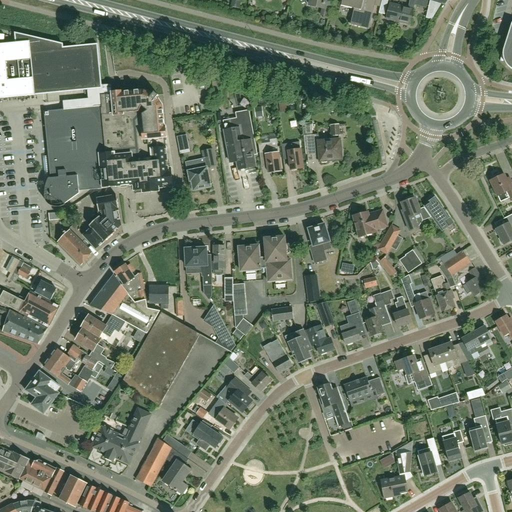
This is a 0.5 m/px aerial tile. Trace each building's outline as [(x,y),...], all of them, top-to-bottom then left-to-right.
[(311,0),(310,6),(322,8),(320,16),(323,17),(323,18),(328,20),(329,18),(330,10),(332,0),(311,0)] [(371,21),(374,6),(379,7),(381,0),(343,0),(342,6),(355,9),(353,17),(351,25),(369,29),(371,21)] [(428,1),(424,0),(423,0),(410,0),(408,8),(390,4),(386,19),(410,25),(415,6),(426,8),(428,1)] [(511,23),(510,31),(504,50),(503,52),(503,55),(503,58),(504,60),(506,64),(509,67),(511,70),(511,69),(511,23)] [(5,97),(5,98),(12,97),(46,94),(90,90),(97,89),(102,89),(97,45),(63,48),(63,44),(15,33),(16,44),(0,45),(0,55),(1,55),(4,87),(1,88),(2,93),(2,97),(5,97)] [(161,105),(160,103),(158,100),(156,98),(158,96),(154,92),(152,95),(151,94),(148,93),(145,92),(143,92),(140,92),(122,93),(122,92),(121,92),(114,93),(113,93),(112,85),(104,85),(104,86),(102,86),(103,95),(101,95),(102,97),(103,108),(65,111),(47,113),(51,157),(52,174),(52,175),(53,175),(53,178),(53,184),(54,192),(52,194),(51,197),(52,199),(52,200),(53,203),(56,205),(59,206),(62,205),(65,203),(78,193),(78,190),(110,187),(116,186),(133,185),(134,191),(143,190),(143,193),(159,191),(159,188),(163,188),(169,188),(168,188),(173,187),(171,169),(168,169),(165,138),(166,137),(166,136),(166,129),(166,128),(164,129),(162,111),(162,109),(162,107),(161,105)] [(223,121),(225,131),(231,164),(238,163),(239,170),(256,167),(254,155),(257,155),(249,111),(235,113),(236,118),(223,121)] [(327,163),(327,162),(342,161),(339,126),(331,126),(332,141),(319,142),(318,135),(313,136),(312,125),(302,126),(306,155),(319,154),(320,162),(321,162),(322,163),(327,163)] [(279,153),(278,153),(276,139),(270,140),(270,143),(259,145),(261,159),(267,158),(269,173),(281,172),(279,153)] [(301,150),(300,150),(300,143),(282,145),(283,158),(290,157),(291,170),(304,169),(301,150)] [(194,191),(211,187),(207,168),(216,166),(212,150),(202,152),(204,160),(196,162),(196,164),(187,166),(190,182),(192,182),(194,191)] [(249,168),(225,172),(230,202),(255,198),(254,191),(263,190),(259,171),(250,173),(249,168)] [(504,175),(502,176),(501,174),(492,178),(493,180),(491,181),(498,196),(507,192),(511,201),(511,200),(511,181),(511,180),(507,182),(504,175)] [(89,226),(91,228),(83,236),(96,250),(104,242),(105,242),(114,233),(121,226),(120,220),(118,208),(119,208),(116,196),(97,198),(99,212),(101,211),(102,217),(100,218),(99,217),(89,226)] [(407,201),(402,203),(405,210),(403,211),(410,231),(419,228),(414,216),(420,214),(423,221),(431,218),(424,208),(419,209),(415,198),(414,198),(413,196),(407,199),(407,201)] [(430,200),(429,202),(430,204),(426,206),(425,206),(442,231),(453,223),(436,198),(435,198),(433,198),(430,200)] [(359,215),(354,217),(360,238),(377,233),(376,230),(388,227),(383,211),(369,215),(368,212),(366,213),(364,212),(360,213),(359,215)] [(60,220),(59,212),(49,213),(49,221),(60,220)] [(504,244),(511,240),(511,229),(511,228),(511,227),(511,214),(504,219),(507,224),(497,229),(501,238),(499,239),(499,240),(501,245),(502,245),(504,244)] [(325,224),(324,224),(323,223),(318,224),(318,226),(309,228),(314,245),(310,246),(315,263),(327,259),(322,243),(330,241),(325,224)] [(396,236),(400,230),(392,226),(378,250),(386,254),(396,236)] [(58,242),(81,265),(92,254),(69,231),(58,242)] [(259,245),(239,246),(241,271),(246,270),(246,274),(256,273),(256,269),(261,269),(267,268),(268,281),(276,281),(276,285),(285,284),(285,280),(292,279),(291,259),(287,259),(286,253),(290,253),(290,243),(286,243),(285,236),(265,238),(266,251),(259,252),(259,245)] [(226,271),(226,266),(226,255),(225,255),(225,246),(214,246),(214,274),(225,274),(225,271),(226,271)] [(203,278),(203,282),(204,287),(212,286),(213,256),(207,256),(207,249),(198,249),(195,249),(194,249),(192,248),(188,248),(187,250),(186,250),(185,250),(186,268),(201,267),(202,275),(202,278),(203,278)] [(422,264),(416,255),(413,251),(399,261),(408,273),(422,264)] [(463,251),(457,255),(455,251),(440,259),(441,260),(452,276),(465,266),(471,263),(463,251)] [(380,265),(375,259),(370,263),(373,271),(380,265)] [(446,279),(452,276),(441,260),(438,262),(441,266),(439,268),(445,278),(446,279)] [(388,262),(382,267),(391,278),(397,273),(388,262)] [(24,263),(17,275),(26,279),(33,268),(24,263)] [(142,273),(134,278),(131,274),(134,271),(130,265),(126,268),(125,265),(115,273),(124,285),(123,286),(129,294),(137,292),(140,302),(146,300),(143,290),(145,289),(142,273)] [(475,268),(469,272),(465,266),(452,276),(455,286),(461,283),(459,280),(470,273),(474,279),(467,284),(475,296),(485,290),(481,283),(483,282),(475,268)] [(319,300),(316,275),(306,276),(309,302),(319,300)] [(429,299),(426,292),(420,295),(422,301),(417,303),(410,285),(412,284),(409,275),(401,279),(410,305),(415,304),(420,320),(422,319),(423,320),(424,320),(430,318),(431,317),(431,316),(435,315),(429,299)] [(446,284),(443,279),(442,276),(431,280),(442,312),(455,307),(452,299),(454,299),(451,291),(450,288),(448,283),(446,284)] [(129,294),(123,286),(122,287),(115,277),(92,307),(112,315),(123,320),(126,322),(147,334),(160,311),(148,309),(146,300),(140,302),(137,292),(129,294)] [(365,289),(378,286),(375,277),(363,280),(365,289)] [(233,296),(233,285),(233,278),(225,278),(225,284),(225,302),(233,302),(233,296)] [(50,301),(56,289),(36,279),(33,285),(38,287),(35,293),(50,301)] [(247,314),(245,284),(233,285),(233,296),(233,302),(235,315),(235,316),(247,315),(247,314)] [(154,309),(161,309),(168,309),(168,287),(157,287),(157,289),(150,289),(150,303),(154,303),(154,309)] [(381,294),(383,301),(384,301),(386,306),(392,304),(391,301),(394,299),(391,291),(389,287),(380,290),(382,294),(381,294)] [(4,292),(0,298),(0,305),(9,308),(9,307),(20,313),(48,328),(59,307),(58,306),(31,292),(25,302),(4,291),(4,292)] [(402,297),(401,294),(396,296),(397,299),(398,302),(395,303),(399,313),(394,315),(398,327),(412,322),(407,310),(402,297)] [(184,316),(183,299),(175,299),(177,317),(184,316)] [(377,308),(370,310),(373,319),(366,321),(371,336),(373,335),(375,337),(380,335),(381,333),(383,332),(381,327),(380,325),(383,324),(381,317),(388,315),(386,306),(384,301),(383,301),(376,303),(377,308)] [(330,315),(329,311),(326,302),(318,305),(326,327),(333,324),(330,316),(330,315)] [(32,334),(37,324),(27,318),(26,319),(10,311),(0,307),(0,313),(1,314),(8,316),(3,331),(27,340),(31,333),(32,334)] [(292,308),(271,311),(273,322),(294,319),(292,308)] [(180,323),(161,312),(121,384),(159,405),(159,406),(200,335),(200,334),(181,323),(180,323)] [(88,316),(81,328),(100,340),(100,339),(99,339),(103,333),(109,337),(113,330),(119,333),(126,322),(123,320),(112,315),(105,327),(88,316)] [(511,319),(510,321),(506,315),(496,322),(504,336),(509,333),(511,338),(511,339),(511,340),(511,319)] [(361,340),(360,338),(358,330),(364,328),(364,327),(360,316),(348,320),(349,322),(350,326),(352,331),(343,334),(346,345),(361,340)] [(243,318),(236,328),(246,336),(253,326),(243,318)] [(219,338),(215,343),(231,352),(236,346),(221,319),(218,321),(213,328),(219,338)] [(31,333),(27,340),(39,344),(47,329),(37,324),(32,334),(31,333)] [(313,346),(316,344),(320,354),(334,349),(331,339),(326,340),(321,326),(307,331),(313,346)] [(487,346),(485,342),(492,338),(485,326),(474,333),(487,358),(488,360),(492,358),(490,353),(490,352),(487,346)] [(76,341),(84,346),(83,347),(88,350),(89,348),(93,351),(90,357),(89,357),(98,362),(102,364),(103,365),(106,360),(107,359),(101,355),(104,350),(97,345),(100,340),(81,328),(83,329),(76,341)] [(297,338),(288,342),(294,355),(296,355),(299,363),(301,362),(302,364),(310,361),(309,359),(312,358),(309,351),(312,350),(304,329),(295,332),(297,338)] [(487,358),(474,333),(462,339),(464,342),(468,350),(463,352),(468,361),(473,358),(471,355),(478,351),(481,357),(483,361),(487,358)] [(273,363),(279,373),(292,365),(287,356),(278,340),(271,344),(274,349),(268,353),(274,363),(273,363)] [(440,347),(445,362),(448,368),(454,366),(468,361),(463,352),(462,349),(455,352),(452,342),(440,347)] [(85,367),(79,377),(86,382),(87,382),(93,372),(92,372),(94,368),(98,362),(89,357),(90,357),(87,355),(83,352),(73,345),(73,346),(66,355),(57,349),(49,360),(56,365),(58,360),(66,365),(65,367),(67,368),(66,369),(68,371),(70,372),(76,363),(75,362),(77,360),(86,365),(85,367)] [(429,351),(430,355),(432,360),(426,363),(430,375),(442,371),(440,364),(445,362),(440,347),(429,351)] [(418,390),(432,385),(422,358),(416,360),(414,356),(395,362),(398,371),(405,369),(407,376),(414,373),(417,381),(415,382),(418,390)] [(223,364),(234,374),(240,368),(229,358),(223,364)] [(507,369),(511,361),(505,358),(502,366),(507,369)] [(56,365),(49,360),(44,367),(58,378),(68,385),(68,384),(71,381),(62,375),(66,369),(67,368),(65,367),(66,365),(58,360),(56,365)] [(258,369),(252,376),(248,373),(244,377),(253,384),(252,384),(261,392),(271,380),(258,369)] [(35,378),(25,391),(37,398),(32,405),(44,414),(50,405),(59,394),(57,392),(60,387),(41,373),(40,372),(39,372),(39,373),(36,376),(35,378)] [(506,378),(504,374),(498,377),(502,383),(507,379),(506,378)] [(73,387),(75,388),(80,391),(86,382),(79,377),(73,387)] [(252,402),(247,397),(251,392),(235,378),(228,386),(227,385),(218,395),(228,403),(229,401),(243,412),(247,407),(249,408),(252,404),(252,402)] [(367,378),(344,385),(349,401),(372,393),(371,391),(375,390),(377,396),(385,393),(379,378),(368,382),(367,378)] [(495,378),(491,381),(485,386),(489,390),(494,386),(499,383),(495,378)] [(333,410),(335,417),(339,426),(349,422),(340,395),(338,389),(332,391),(330,384),(318,388),(322,399),(320,400),(324,413),(333,410)] [(201,388),(200,398),(208,399),(209,389),(201,388)] [(480,389),(472,392),(474,399),(484,396),(480,389)] [(473,409),(482,407),(480,399),(471,401),(473,409)] [(196,414),(206,422),(211,415),(201,408),(200,409),(197,406),(193,411),(196,414)] [(511,433),(510,427),(511,426),(511,408),(500,412),(502,418),(495,420),(502,445),(504,444),(504,446),(511,444),(511,433)] [(104,428),(102,427),(99,435),(95,433),(91,441),(95,443),(93,447),(107,453),(104,458),(113,462),(116,458),(129,464),(138,443),(151,415),(138,409),(128,430),(131,432),(128,438),(112,431),(113,430),(105,427),(104,428)] [(224,409),(216,419),(230,429),(238,419),(224,409)] [(469,429),(475,452),(488,449),(483,432),(489,430),(485,416),(474,419),(476,427),(469,429)] [(201,423),(200,425),(193,436),(200,441),(197,445),(206,451),(210,445),(215,448),(219,443),(220,444),(224,439),(210,429),(212,426),(213,426),(210,424),(203,420),(201,423)] [(442,437),(449,462),(462,458),(458,444),(464,442),(460,430),(454,432),(454,433),(442,437)] [(162,442),(171,447),(177,452),(182,445),(167,435),(162,442)] [(418,451),(425,476),(437,472),(432,455),(438,454),(438,455),(439,455),(434,438),(427,440),(429,448),(418,451)] [(171,447),(162,442),(158,439),(136,479),(151,488),(167,459),(165,458),(171,447)] [(412,452),(413,441),(396,451),(400,476),(381,480),(384,499),(401,496),(400,494),(408,492),(406,481),(412,477),(410,473),(412,452)] [(188,460),(177,452),(171,447),(165,458),(167,459),(174,464),(163,481),(182,495),(188,486),(182,482),(191,469),(185,465),(188,460)] [(13,454),(0,448),(0,469),(5,472),(13,454)] [(19,480),(29,460),(14,452),(13,454),(5,472),(19,480)] [(62,480),(65,474),(56,469),(56,470),(38,461),(35,462),(32,468),(30,467),(32,462),(29,460),(19,480),(52,496),(60,479),(62,480)] [(66,485),(65,485),(64,484),(61,490),(63,492),(59,500),(75,508),(87,484),(71,476),(66,485)] [(139,511),(128,507),(129,503),(88,485),(79,506),(92,511),(139,511)] [(473,511),(472,508),(477,506),(469,492),(458,498),(466,511),(473,511)] [(36,511),(38,508),(39,508),(40,504),(35,502),(27,501),(21,502),(14,506),(18,511),(36,511)] [(456,511),(451,503),(440,510),(441,511),(456,511)]
